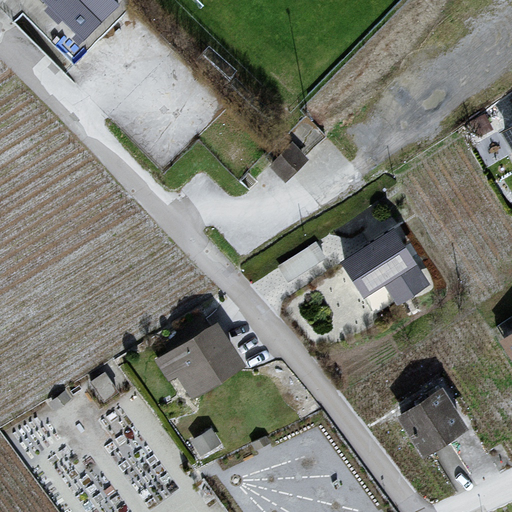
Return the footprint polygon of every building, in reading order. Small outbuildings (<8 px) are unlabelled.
[(30,0),(73,42),(110,1),(109,0),(30,0)] [(511,103),(486,118),(511,168),(511,167),(511,103)] [(420,284),(383,229),(328,265),(369,320),(420,284)] [(287,270),(325,250),(317,235),(279,255),(287,270)] [(236,361),(209,320),(149,361),(161,383),(174,377),(190,401),(236,361)] [(511,322),(489,337),(511,370),(511,322)] [(460,427),(432,379),(385,410),(417,455),(427,449),(460,427)]
